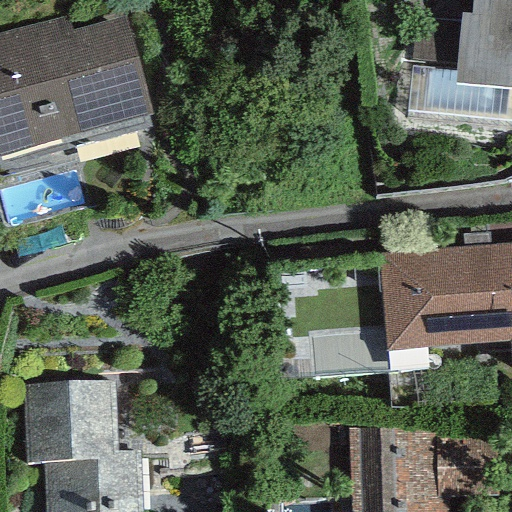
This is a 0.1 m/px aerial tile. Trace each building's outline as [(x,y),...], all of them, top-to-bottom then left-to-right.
[(511,0),(478,0),(475,28),(417,22),(406,119),(511,130),(511,0)] [(64,22),(0,38),(0,160),(150,123),(126,28),(70,42),(64,22)] [(511,249),(377,258),(384,359),(511,351),(511,371),(511,249)] [(112,388),(21,390),(23,472),(43,471),(44,511),(138,511),(136,459),(114,459),(112,388)] [(433,429),(349,433),(352,511),(436,511),(436,502),(434,451),(433,429)] [(434,451),(436,502),(500,503),(497,451),(434,451)]
